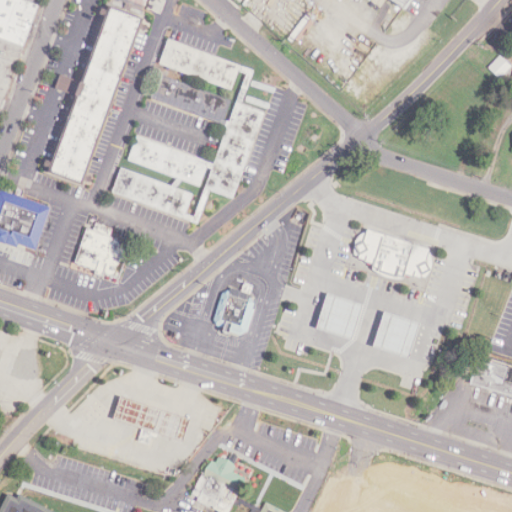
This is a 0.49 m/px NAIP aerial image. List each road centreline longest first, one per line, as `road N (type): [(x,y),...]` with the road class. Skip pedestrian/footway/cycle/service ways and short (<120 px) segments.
road 1 (residential): [(500,0),(410,97),(115,344),(0,460)]
road 2 (residential): [(209,0),(361,139)]
road 3 (primary): [(338,418),(511,474)]
road 4 (residential): [(56,0),(0,155)]
road 5 (residential): [(361,139),(400,164),(511,201)]
road 6 (primary): [(115,344),(236,385)]
road 7 (primary): [(115,344),(0,304)]
